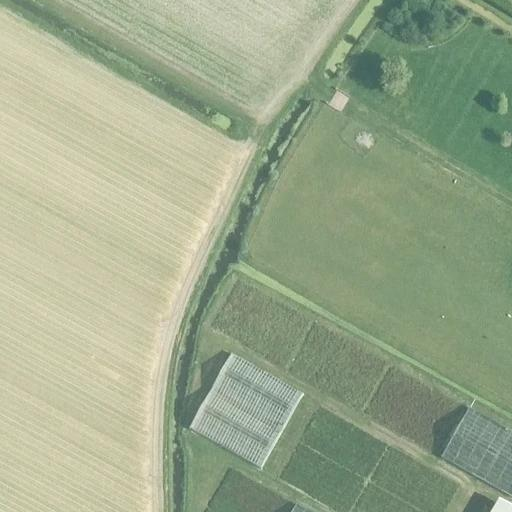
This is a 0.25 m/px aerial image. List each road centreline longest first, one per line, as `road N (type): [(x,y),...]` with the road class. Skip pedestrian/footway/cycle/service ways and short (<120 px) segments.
road 1 (track): [(187,287),(241,164),(349,0)]
road 2 (track): [(300,78),(511,202)]
